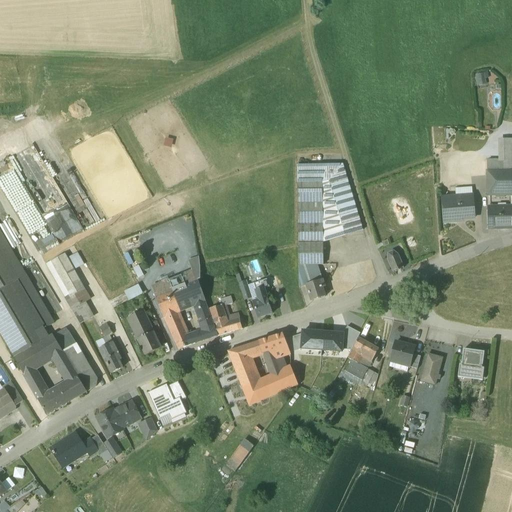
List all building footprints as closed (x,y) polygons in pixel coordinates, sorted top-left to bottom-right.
[(475,73),(480,82),(487,77),(483,69),(475,73)] [(342,161),(297,161),(297,184),(322,183),(323,223),(323,238),(362,227),(342,161)] [(505,161),(487,161),(487,196),(505,196),(505,172),(505,161)] [(322,183),(297,184),(298,224),(323,223),(322,183)] [(473,195),(442,197),(444,223),(456,222),(456,220),(474,218),(473,195)] [(511,206),(489,207),(488,207),(489,229),(511,227),(511,206)] [(323,223),(298,224),(298,244),(323,243),(323,238),(323,223)] [(0,230),(0,289),(16,281),(26,275),(0,230)] [(323,243),(298,244),(298,265),(318,265),(323,264),(323,243)] [(398,255),(394,252),(393,252),(389,253),(388,254),(387,259),(393,272),(395,271),(396,272),(401,269),(403,268),(398,255)] [(84,289),(65,254),(52,261),(71,296),(84,289)] [(29,268),(52,315),(58,312),(36,265),(29,268)] [(144,276),(138,265),(133,268),(138,278),(144,276)] [(318,265),(298,265),(299,287),(306,285),(306,284),(312,282),(309,273),(319,270),(318,265)] [(194,270),(177,277),(181,287),(198,280),(194,270)] [(319,270),(309,273),(312,282),(306,284),(306,285),(311,301),(325,296),(322,288),(325,287),(319,270)] [(177,277),(168,280),(173,290),(165,293),(172,313),(177,311),(194,305),(205,300),(198,280),(181,287),(177,277)] [(266,279),(254,283),(257,291),(263,289),(264,289),(268,287),(266,279)] [(168,280),(151,287),(155,297),(165,293),(173,290),(168,280)] [(16,281),(0,289),(0,332),(15,358),(49,338),(16,281)] [(246,281),(238,283),(244,300),(252,298),(246,281)] [(143,295),(139,285),(125,292),(129,301),(143,295)] [(266,297),(264,289),(263,289),(257,291),(256,291),(259,300),(253,302),(258,318),(272,314),(266,297)] [(172,313),(165,293),(155,297),(163,317),(172,313)] [(81,295),(68,303),(76,317),(89,309),(81,295)] [(230,297),(220,300),(222,306),(223,305),(223,307),(226,306),(232,304),(230,297)] [(205,300),(194,305),(203,331),(199,332),(202,341),(217,335),(205,300)] [(222,306),(209,309),(218,336),(234,331),(232,323),(229,324),(223,307),(223,305),(222,306)] [(231,321),(226,306),(223,307),(229,324),(232,323),(231,321)] [(136,314),(128,318),(135,333),(150,325),(143,311),(136,314)] [(172,313),(163,317),(168,325),(180,319),(177,311),(172,313)] [(186,333),(180,319),(168,325),(169,327),(179,349),(195,343),(192,335),(191,332),(190,332),(186,333)] [(240,320),(231,321),(232,323),(234,331),(242,329),(240,320)] [(100,327),(105,337),(112,333),(107,324),(100,327)] [(161,349),(150,325),(135,333),(138,340),(136,341),(140,349),(142,348),(146,356),(161,349)] [(351,350),(361,334),(347,326),(343,335),(342,349),(351,350)] [(90,368),(69,332),(55,340),(76,375),(90,368)] [(199,332),(192,335),(195,343),(202,341),(199,332)] [(301,349),(322,350),(323,333),(303,332),(303,334),(301,349)] [(343,335),(323,333),(322,350),(342,352),(342,349),(343,335)] [(283,334),(259,342),(263,353),(270,371),(279,368),(284,366),(282,357),(290,354),(290,353),(285,340),(283,334)] [(285,340),(290,353),(301,349),(303,334),(285,340)] [(15,358),(14,358),(23,375),(34,369),(53,357),(69,383),(67,384),(75,398),(87,392),(86,392),(76,375),(55,340),(53,335),(49,338),(15,358)] [(379,349),(359,338),(348,359),(351,360),(358,364),(362,357),(372,362),(379,349)] [(113,344),(107,347),(103,339),(96,342),(100,351),(105,360),(104,360),(111,373),(122,368),(118,360),(121,359),(113,344)] [(259,342),(251,344),(255,355),(263,353),(259,342)] [(414,347),(396,342),(390,362),(391,362),(392,360),(398,362),(398,364),(409,367),(412,354),(414,347)] [(251,344),(245,346),(249,357),(251,357),(255,355),(251,344)] [(245,346),(228,352),(243,389),(259,384),(258,382),(250,360),(249,357),(245,346)] [(484,352),(463,349),(461,368),(460,375),(480,378),(481,370),(482,370),(484,352)] [(420,357),(412,354),(409,367),(417,369),(420,357)] [(435,386),(443,358),(426,354),(419,382),(435,386)] [(372,362),(362,357),(358,364),(368,369),(372,362)] [(358,364),(351,360),(348,366),(355,369),(358,364)] [(391,362),(390,362),(389,367),(407,372),(409,367),(398,364),(391,362)] [(368,369),(358,364),(355,369),(352,375),(360,380),(362,380),(368,369)] [(355,369),(348,366),(345,371),(352,375),(355,369)] [(280,371),(272,375),(271,375),(271,376),(258,382),(259,384),(243,389),(249,405),(298,384),(291,367),(280,371)] [(90,368),(76,375),(86,392),(96,386),(97,379),(90,368)] [(34,369),(23,375),(34,393),(44,388),(34,369)] [(374,373),(368,369),(362,380),(368,384),(374,373)] [(362,380),(360,380),(358,385),(365,389),(368,384),(362,380)] [(167,387),(174,401),(180,398),(181,400),(186,398),(178,382),(167,387)] [(75,398),(67,384),(60,388),(69,402),(75,398)] [(167,385),(148,393),(159,419),(169,415),(171,420),(186,414),(181,400),(180,398),(174,401),(167,387),(167,385)] [(48,395),(44,388),(34,393),(46,415),(69,402),(60,388),(48,395)] [(4,391),(0,393),(0,408),(11,402),(4,391)] [(407,407),(410,398),(403,397),(400,406),(407,407)] [(11,402),(0,408),(0,418),(14,409),(15,407),(11,402)] [(114,412),(113,412),(122,428),(140,418),(139,417),(140,414),(138,410),(136,410),(132,402),(114,412)] [(112,410),(98,417),(108,438),(123,430),(122,428),(113,412),(114,412),(112,410)] [(152,419),(139,425),(146,440),(158,431),(152,419)] [(250,426),(244,433),(247,437),(254,430),(250,426)] [(76,432),(50,449),(62,469),(88,453),(89,453),(83,443),(76,432)] [(103,444),(98,436),(92,439),(99,451),(98,452),(100,454),(107,450),(103,444)] [(91,438),(83,443),(89,453),(88,453),(90,457),(98,452),(99,451),(92,439),(91,438)] [(112,439),(103,444),(107,450),(112,458),(121,452),(112,439)] [(254,446),(245,440),(226,465),(235,472),(254,446)]
